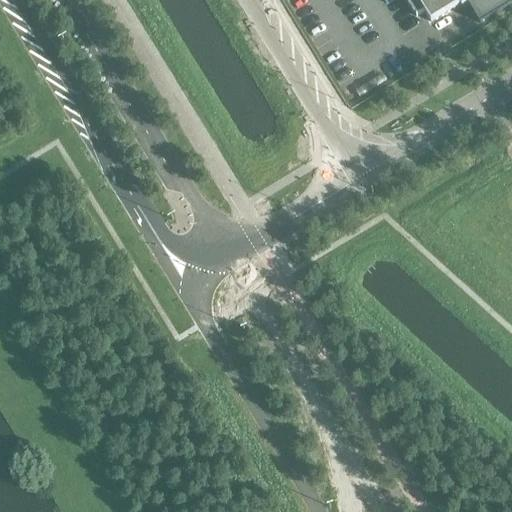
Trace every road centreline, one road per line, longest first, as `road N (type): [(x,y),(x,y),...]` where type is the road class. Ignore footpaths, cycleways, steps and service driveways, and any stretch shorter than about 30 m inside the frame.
road 1 (tertiary): [(18,0),(167,241),(196,258),(224,250)]
road 2 (unclassified): [(224,250),(64,0)]
road 3 (unclassified): [(244,0),(337,149),(359,169)]
road 4 (tertiary): [(359,169),(511,76)]
road 5 (tertiary): [(224,250),(359,169)]
